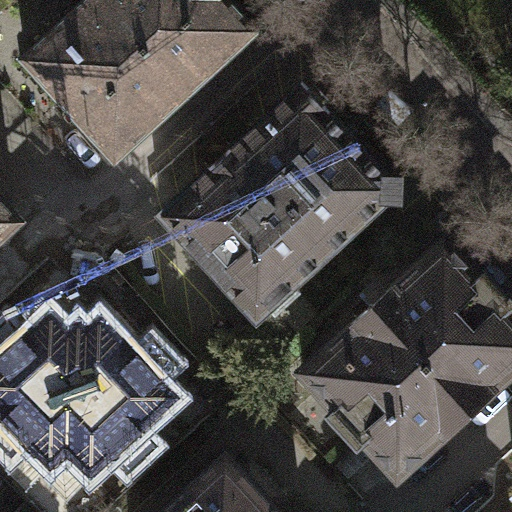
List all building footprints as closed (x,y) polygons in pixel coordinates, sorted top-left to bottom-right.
[(82,0),(24,55),(116,153),(253,26),(228,0),(82,0)] [(161,209),(258,314),(386,195),(397,195),(398,172),(387,172),(301,80),(161,209)] [(0,197),(0,231),(17,217),(0,197)] [(445,236),(303,366),(398,469),(511,365),(511,309),(507,304),(511,298),(511,296),(485,267),(479,273),(445,236)] [(77,283),(0,355),(0,390),(81,476),(176,387),(77,283)] [(279,511),(224,454),(162,511),(279,511)]
